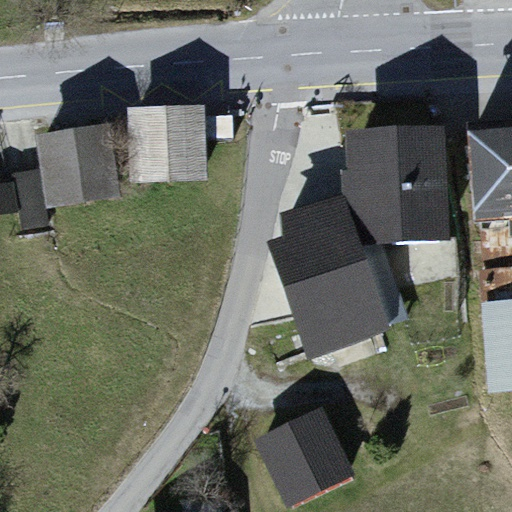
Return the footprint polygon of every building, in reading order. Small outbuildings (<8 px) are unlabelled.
[(210,95),(128,98),(131,182),(213,179),(210,95)] [(511,120),(474,121),(476,263),(511,262),(511,120)] [(115,126),(39,131),(44,204),(120,199),(115,126)] [(295,235),(277,242),(309,350),(410,319),(388,245),(455,240),(458,126),(353,132),(351,188),(292,213),(295,235)] [(511,292),(479,293),(480,391),(511,390),(511,292)] [(349,397),(255,442),(286,505),(379,461),(349,397)]
